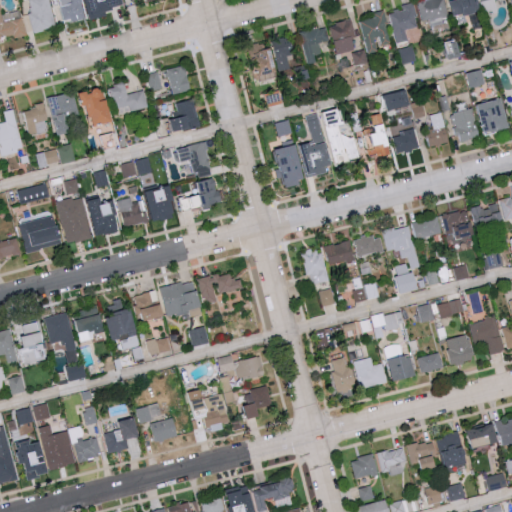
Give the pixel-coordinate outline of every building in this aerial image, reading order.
[(26,0),(34,32),(56,27),(49,0),(26,0)] [(85,19),(82,0),(60,0),(63,22),(85,19)] [(405,40),(403,29),(417,26),(413,2),(400,4),(401,10),(387,12),(393,42),(405,40)] [(0,6),(0,39),(25,34),(20,10),(2,14),(0,6)] [(357,20),(363,49),(349,52),(352,65),(367,62),(366,55),(375,53),(372,38),(377,37),(379,45),(390,42),(383,9),(371,12),(372,17),(357,20)] [(333,54),(351,49),(347,38),(353,36),(348,18),(325,25),(333,54)] [(322,53),(319,42),(327,40),(322,25),(298,33),(308,64),(317,61),(315,55),(322,53)] [(299,71),(295,38),(274,41),(274,48),(265,49),(265,43),(255,44),(259,76),(299,71)] [(437,42),(439,58),(450,57),(448,41),(437,42)] [(457,41),(449,42),(451,56),(459,55),(457,41)] [(414,61),(411,45),(396,48),(399,63),(414,61)] [(506,77),(511,76),(511,59),(503,61),(506,77)] [(191,90),(186,65),(166,69),(171,94),(191,90)] [(462,72),(464,87),(481,84),(480,70),(462,72)] [(161,86),(158,72),(147,74),(150,89),(161,86)] [(148,108),(145,90),(127,94),(125,83),(112,86),(118,114),(148,108)] [(113,120),(104,86),(83,92),(92,125),(113,120)] [(57,134),(71,131),(67,114),(78,111),(75,92),(50,97),(57,134)] [(505,127),(500,98),(469,104),(475,135),(490,132),(490,130),(505,127)] [(176,104),(179,114),(170,116),(174,133),(200,125),(193,99),(176,104)] [(412,118),(424,115),(419,101),(408,104),(412,118)] [(30,135),(48,131),(45,121),(49,120),(44,104),(23,110),(30,135)] [(456,141),(475,137),(468,108),(449,113),(456,141)] [(0,154),(22,150),(13,109),(3,111),(5,122),(0,123),(0,154)] [(425,147),(446,142),(439,112),(428,115),(431,129),(421,131),(425,147)] [(313,144),(324,142),(318,113),(307,116),(313,144)] [(399,118),(402,126),(411,123),(408,115),(399,118)] [(396,151),(418,150),(417,128),(403,129),(403,135),(395,136),(396,151)] [(98,136),(102,150),(117,146),(113,132),(98,136)] [(324,167),(333,164),(327,141),(303,147),(311,175),(325,172),(324,167)] [(172,149),(175,163),(190,160),(193,174),(211,171),(207,143),(172,149)] [(58,147),(62,163),(75,161),(72,144),(58,147)] [(284,186),(307,180),(297,144),(274,150),(279,168),(278,168),(284,186)] [(39,167),(59,163),(56,149),(36,153),(39,167)] [(139,175),(152,172),(148,158),(136,161),(139,175)] [(125,178),(136,175),(133,162),(121,165),(125,178)] [(94,172),(97,188),(108,186),(105,170),(94,172)] [(198,181),(201,196),(180,199),(182,211),(220,205),(216,178),(198,181)] [(79,191),(76,179),(65,181),(67,194),(79,191)] [(19,189),(21,204),(50,198),(48,184),(19,189)] [(175,218),(172,188),(148,191),(152,220),(175,218)] [(92,238),(81,196),(57,202),(67,244),(92,238)] [(501,222),(511,220),(511,196),(497,200),(501,222)] [(103,204),(102,198),(90,199),(94,235),(117,233),(113,202),(103,204)] [(146,223),(144,203),(133,205),(132,198),(119,200),(122,226),(146,223)] [(470,229),(498,226),(496,205),(479,207),(479,205),(468,206),(470,229)] [(442,215),(449,240),(470,233),(462,209),(442,215)] [(62,243),(55,215),(19,223),(26,252),(62,243)] [(413,222),(417,239),(443,232),(439,215),(413,222)] [(417,261),(411,227),(384,231),(387,251),(399,249),(401,258),(410,257),(410,262),(417,261)] [(383,251),(380,234),(354,240),(358,257),(383,251)] [(0,241),(0,257),(21,254),(18,238),(0,241)] [(326,245),(329,266),(355,261),(351,241),(326,245)] [(309,285),(329,280),(322,252),(315,254),(314,249),(301,252),(309,285)] [(500,266),(498,252),(482,254),(484,268),(500,266)] [(394,267),(398,276),(395,276),(402,294),(421,288),(415,271),(409,273),(406,263),(394,267)] [(452,268),(454,280),(469,278),(467,265),(452,268)] [(199,279),(205,306),(241,298),(241,296),(233,298),(232,290),(243,288),(241,278),(232,280),(231,272),(199,279)] [(162,288),(169,316),(202,308),(195,280),(162,288)] [(319,290),(321,306),(334,304),(332,288),(319,290)] [(163,303),(159,304),(156,291),(134,296),(140,321),(165,315),(163,303)] [(506,349),(511,347),(511,299),(509,300),(511,312),(511,324),(501,327),(506,349)] [(462,314),(461,300),(438,303),(440,317),(462,314)] [(434,320),(431,304),(418,306),(421,322),(434,320)] [(74,311),(79,332),(95,329),(96,333),(105,331),(99,305),(74,311)] [(503,351),(495,317),(468,324),(473,346),(486,343),(489,355),(503,351)] [(49,358),(38,321),(21,326),(26,347),(19,349),(23,365),(49,358)] [(192,346),(208,343),(205,327),(189,330),(192,346)] [(0,355),(5,354),(8,363),(18,360),(9,328),(0,330),(0,355)] [(452,366),(474,360),(467,334),(445,341),(452,366)] [(171,350),(167,336),(146,342),(150,356),(171,350)] [(418,357),(421,373),(443,368),(440,353),(418,357)] [(220,372),(237,370),(238,379),(264,376),(261,357),(233,361),(232,355),(218,357),(220,372)] [(355,390),(347,357),(330,361),(337,394),(355,390)] [(358,388),(387,383),(384,364),(372,366),(371,358),(354,361),(358,388)] [(66,368),(70,382),(86,377),(83,363),(66,368)] [(26,391),(22,375),(8,379),(12,395),(26,391)] [(258,409),(273,404),(266,385),(249,391),(254,404),(245,407),(249,418),(260,415),(258,409)] [(205,410),(209,429),(228,426),(224,401),(220,402),(218,395),(203,398),(201,389),(191,391),(195,412),(205,410)] [(136,409),(139,423),(162,416),(159,403),(136,409)] [(48,404),(33,407),(36,421),(51,418),(48,404)] [(83,408),(86,425),(97,423),(94,406),(83,408)] [(16,412),(19,425),(33,422),(29,408),(16,412)] [(156,442),(179,436),(174,418),(151,424),(156,442)] [(107,453),(129,450),(128,439),(139,437),(137,419),(112,422),(113,431),(105,432),(107,453)] [(511,443),(511,419),(503,422),(503,420),(497,421),(503,446),(511,443)] [(474,449),(501,441),(495,423),(469,430),(474,449)] [(67,431),(52,435),(51,425),(40,428),(49,470),(74,465),(67,431)] [(437,439),(446,469),(468,462),(459,432),(437,439)] [(0,434),(0,481),(16,478),(7,433),(0,434)] [(79,461),(102,455),(97,436),(74,442),(79,461)] [(18,442),(26,479),(49,474),(42,441),(32,444),(31,440),(18,442)] [(407,447),(411,465),(421,462),(423,470),(438,467),(432,441),(407,447)] [(406,462),(404,448),(378,453),(382,472),(391,471),(390,465),(406,462)] [(350,460),(355,480),(379,474),(374,454),(350,460)] [(489,491),(508,487),(505,473),(486,477),(489,491)] [(293,479),(254,488),(259,511),(264,511),(270,511),(267,501),(296,494),(293,479)] [(447,487),(451,501),(465,498),(462,483),(447,487)] [(233,511),(256,511),(249,485),(228,490),(233,511)] [(428,505),(444,500),(440,485),(424,489),(428,505)] [(374,500),(371,486),(359,489),(362,503),(374,500)] [(202,511),(224,511),(221,496),(200,502),(202,511)] [(389,511),(388,500),(361,505),(362,511),(389,511)] [(197,511),(195,501),(169,507),(170,511),(197,511)] [(391,511),(408,511),(406,501),(390,504),(391,511)]
